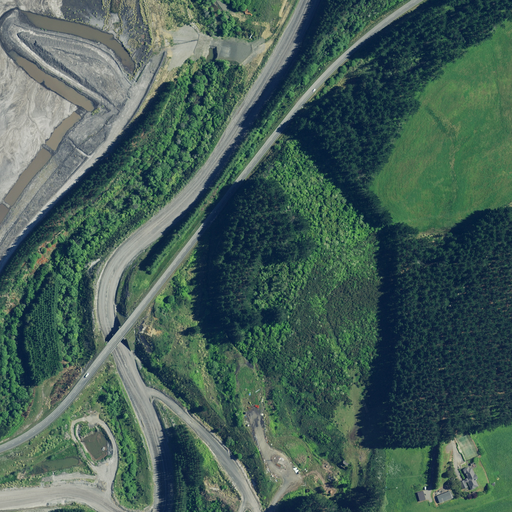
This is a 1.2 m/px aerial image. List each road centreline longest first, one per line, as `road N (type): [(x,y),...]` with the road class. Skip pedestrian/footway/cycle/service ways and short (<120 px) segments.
road 1 (tertiary): [(0,448),(69,398),(312,88),(422,0)]
road 2 (tertiary): [(107,317),(114,266),(198,187),(310,0)]
road 3 (unclassified): [(0,261),(126,118),(158,50)]
road 4 (tertiary): [(160,511),(160,463),(137,391)]
